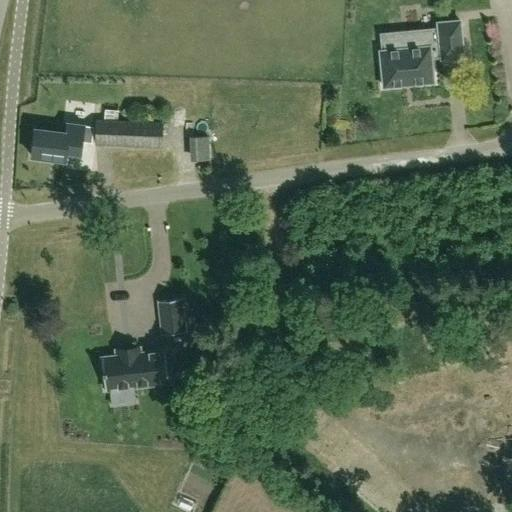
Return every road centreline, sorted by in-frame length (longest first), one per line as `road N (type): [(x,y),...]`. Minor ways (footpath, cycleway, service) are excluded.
road 1 (unclassified): [(511,148),(0,220)]
road 2 (track): [(266,181),(283,325),(337,410),(365,438)]
